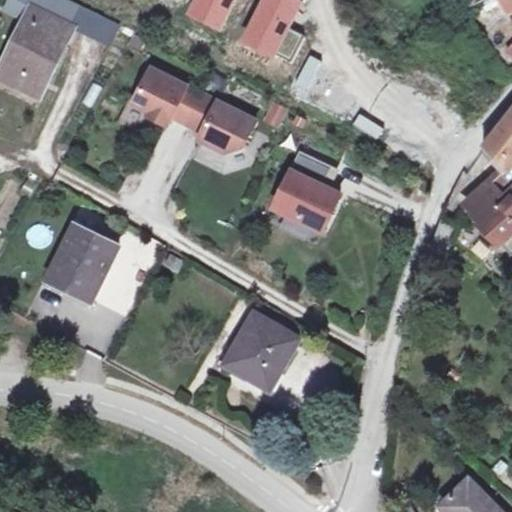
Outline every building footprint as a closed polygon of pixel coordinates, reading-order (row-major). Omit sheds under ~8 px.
[(50,78),(74,28),(69,26),(48,16),(55,0),(16,0),(32,8),(26,20),(0,72),(0,78),(29,92),(39,72),(50,78)] [(26,20),(32,8),(16,0),(11,0),(6,10),(26,20)] [(69,26),(78,8),(62,0),(55,0),(48,16),(69,26)] [(238,0),(195,0),(188,14),(223,31),(238,0)] [(305,3),(298,0),(263,0),(243,41),(277,58),(305,3)] [(507,14),(499,0),(486,0),(487,0),(484,1),(496,21),(507,14)] [(511,0),(499,0),(507,14),(511,10),(511,0)] [(203,95),(152,69),(134,105),(151,113),(149,116),(168,126),(173,117),(189,124),(203,95)] [(40,98),(50,78),(39,72),(29,92),(40,98)] [(257,122),(203,95),(189,124),(204,132),(201,140),(227,153),(244,147),(257,122)] [(288,109),(277,104),(269,121),(280,126),(288,109)] [(511,114),(483,152),(502,173),(505,176),(511,166),(511,114)] [(331,169),(301,155),(276,208),(326,230),(341,196),(330,191),(322,188),(331,169)] [(339,172),(331,169),(322,188),(330,191),(339,172)] [(511,183),(505,176),(502,173),(468,205),(484,225),(511,255),(511,183)] [(449,258),(460,226),(443,220),(432,252),(449,258)] [(94,302),(121,247),(76,225),(49,281),(94,302)] [(179,271),(183,263),(173,257),(168,265),(179,271)] [(287,362),(300,340),(257,315),(230,361),(251,374),(250,377),(267,387),(283,360),(287,362)] [(502,511),(470,480),(444,505),(451,511),(502,511)]
